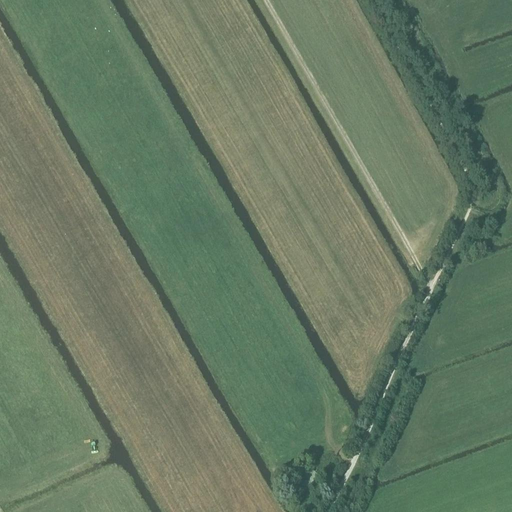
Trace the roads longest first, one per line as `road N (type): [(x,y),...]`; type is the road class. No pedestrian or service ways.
road 1 (track): [(265,0),(431,287)]
road 2 (track): [(329,511),(438,271)]
